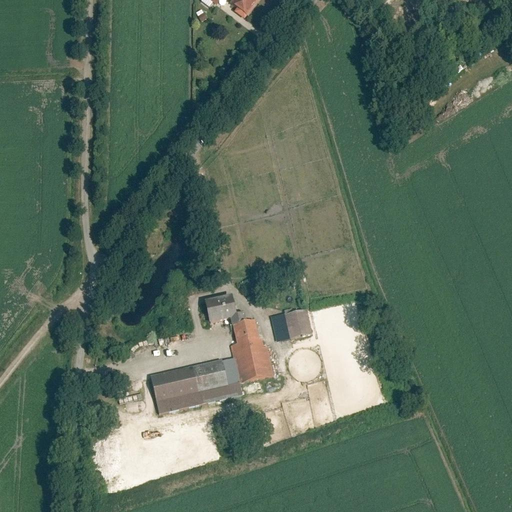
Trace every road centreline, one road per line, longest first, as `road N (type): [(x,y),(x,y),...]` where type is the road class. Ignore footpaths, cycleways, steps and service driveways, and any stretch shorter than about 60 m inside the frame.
road 1 (residential): [(99,268),(308,0)]
road 2 (unclassified): [(99,268),(83,222),(89,0)]
road 3 (unclassified): [(72,511),(82,342),(99,268)]
road 4 (track): [(94,286),(77,290),(0,387)]
